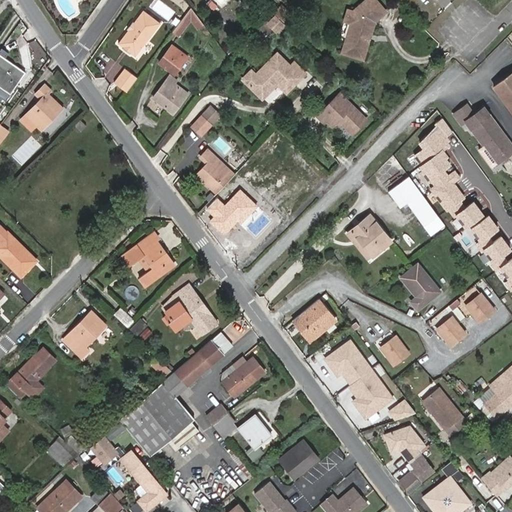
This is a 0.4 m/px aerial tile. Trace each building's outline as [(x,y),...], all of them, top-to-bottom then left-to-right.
[(343,54),(364,61),(375,23),(387,13),(376,0),(368,0),(354,13),(348,11),(345,22),(352,24),(343,54)] [(283,7),(275,15),(277,17),(284,23),(292,15),(283,7)] [(173,32),(179,36),(196,14),(191,8),(173,32)] [(130,53),(136,57),(160,25),(142,11),(133,23),(131,23),(126,30),(127,32),(118,44),(122,48),(121,49),(129,55),(130,53)] [(278,33),(285,25),(284,24),(284,23),(277,17),(270,25),(278,33)] [(160,62),(175,74),(188,57),(172,46),(160,62)] [(20,82),(16,79),(22,69),(0,53),(0,93),(8,99),(20,82)] [(275,83),(285,91),(302,69),(288,58),(283,64),(270,54),(253,77),(245,87),(262,100),(275,83)] [(115,83),(127,92),(139,77),(126,68),(115,83)] [(20,82),(27,72),(22,69),(16,79),(20,82)] [(248,73),(240,83),(245,87),(253,77),(248,73)] [(511,111),(511,75),(495,88),(511,111)] [(153,98),(173,114),(188,94),(175,84),(177,81),(170,76),(153,98)] [(47,94),(51,90),(45,84),(35,94),(42,100),(20,121),(27,129),(36,122),(41,128),(58,112),(53,105),(55,102),(47,94)] [(340,93),(317,115),(324,122),(327,119),(333,124),(338,119),(352,133),(366,119),(340,93)] [(58,112),(62,109),(55,102),(53,105),(58,112)] [(501,162),(511,153),(511,143),(484,106),(474,114),(466,103),(453,113),(461,124),(465,120),(474,133),(485,147),(490,154),(494,152),(501,162)] [(211,124),(217,118),(205,107),(190,124),(192,126),(201,115),(211,124)] [(201,135),(211,124),(201,115),(192,126),(201,135)] [(454,216),(463,228),(481,215),(471,202),(463,208),(458,201),(462,199),(450,184),(459,177),(454,170),(446,177),(441,170),(450,164),(445,157),(447,156),(442,149),(449,144),(446,141),(449,139),(445,135),(452,130),(442,117),(435,122),(437,125),(419,142),(424,148),(414,155),(421,164),(420,165),(424,171),(423,172),(428,179),(430,178),(435,185),(429,189),(445,211),(447,210),(452,217),(454,216)] [(81,131),(87,125),(81,118),(75,125),(81,131)] [(465,120),(461,124),(470,136),(474,133),(465,120)] [(0,142),(8,131),(1,126),(0,126),(0,142)] [(490,154),(485,147),(481,150),(493,167),(497,164),(490,154)] [(208,163),(197,175),(216,193),(234,174),(209,151),(202,158),(208,163)] [(497,164),(501,162),(494,152),(490,154),(497,164)] [(425,226),(438,216),(409,176),(389,191),(401,207),(407,202),(425,226)] [(226,237),(257,205),(240,188),(225,204),(218,197),(206,209),(214,216),(209,221),(226,237)] [(372,256),(391,241),(371,215),(348,233),(354,241),(358,238),(372,256)] [(478,242),(484,249),(486,248),(493,242),(488,235),(498,228),(488,215),(473,226),(482,239),(478,242)] [(31,253),(8,230),(0,238),(0,254),(21,275),(34,262),(28,256),(31,253)] [(146,287),(176,265),(166,252),(162,246),(157,239),(152,233),(123,255),(131,265),(141,258),(146,265),(136,273),(146,287)] [(493,261),(498,268),(502,265),(507,262),(502,255),(511,249),(501,236),(493,242),(486,248),(494,259),(493,261)] [(368,260),(372,256),(358,238),(354,241),(368,260)] [(34,262),(37,259),(31,253),(28,256),(34,262)] [(507,280),(511,286),(511,258),(507,262),(502,265),(511,277),(507,280)] [(418,310),(441,291),(418,263),(401,277),(417,296),(411,301),(418,310)] [(173,294),(178,301),(167,310),(170,313),(174,318),(171,320),(173,322),(178,330),(192,320),(201,333),(217,322),(189,283),(173,294)] [(467,306),(481,323),(496,312),(482,294),(467,306)] [(322,332),(319,328),(332,317),(318,300),(293,321),(310,342),(322,332)] [(134,320),(122,308),(115,314),(127,326),(134,320)] [(106,325),(91,310),(63,339),(81,357),(89,349),(86,345),(106,325)] [(164,318),(169,325),(173,322),(171,320),(174,318),(170,313),(164,318)] [(137,335),(147,325),(140,317),(130,328),(137,335)] [(322,332),(336,321),(332,317),(319,328),(322,332)] [(452,347),(467,335),(453,318),(438,330),(452,347)] [(152,332),(148,327),(138,336),(143,341),(152,332)] [(221,333),(174,372),(170,376),(183,388),(232,346),(221,333)] [(393,364),(408,352),(395,335),(380,346),(393,364)] [(394,398),(350,339),(322,360),(336,378),(340,375),(357,397),(352,400),(366,419),(394,398)] [(56,360),(43,347),(7,384),(20,397),(27,389),(38,378),(56,360)] [(161,371),(166,365),(156,355),(151,361),(161,371)] [(249,362),(244,356),(223,372),(221,378),(235,395),(266,373),(256,361),(251,365),(249,362)] [(511,366),(498,379),(506,389),(508,388),(511,393),(511,366)] [(193,419),(197,417),(176,394),(183,388),(170,376),(149,393),(180,430),(182,428),(190,438),(201,429),(193,419)] [(27,389),(33,395),(44,384),(38,378),(27,389)] [(490,410),(497,417),(511,403),(511,393),(508,388),(506,389),(498,379),(491,385),(497,392),(485,403),(490,410)] [(449,428),(466,415),(443,388),(427,401),(449,428)] [(152,453),(180,430),(149,393),(126,413),(121,417),(152,453)] [(0,439),(9,430),(2,422),(13,411),(1,399),(0,400),(0,439)] [(404,399),(388,411),(396,421),(416,413),(404,399)] [(222,403),(207,416),(211,421),(213,424),(229,412),(222,403)] [(481,407),(486,413),(490,410),(485,403),(481,407)] [(229,412),(213,424),(221,433),(233,423),(236,421),(229,412)] [(271,435),(255,414),(239,427),(255,448),(271,435)] [(466,415),(449,428),(454,434),(470,421),(466,415)] [(221,433),(226,439),(238,430),(233,423),(221,433)] [(423,480),(424,481),(437,471),(420,449),(427,444),(413,426),(384,435),(390,453),(400,449),(404,455),(403,456),(414,470),(415,469),(423,480)] [(166,492),(130,448),(123,454),(115,444),(112,447),(101,434),(89,444),(102,461),(115,450),(120,456),(148,490),(138,499),(146,509),(166,492)] [(64,467),(79,453),(62,437),(49,450),(64,467)] [(280,458),(283,463),(307,444),(304,439),(280,458)] [(294,477),(319,457),(307,444),(283,463),(294,477)] [(503,490),(504,491),(511,484),(511,457),(510,456),(490,473),(488,472),(482,478),(496,496),(503,490)] [(452,461),(442,468),(449,477),(458,470),(452,461)] [(401,485),(406,493),(423,480),(415,469),(414,470),(400,481),(403,484),(401,485)] [(469,483),(473,479),(469,474),(464,477),(469,483)] [(458,511),(469,504),(449,477),(422,498),(433,511),(458,511)] [(486,504),(496,496),(482,478),(472,487),(486,504)] [(46,503),(44,501),(38,506),(43,511),(58,511),(73,498),(76,501),(82,495),(66,479),(56,489),(58,492),(46,503)] [(406,493),(408,495),(425,482),(424,481),(423,480),(406,493)] [(295,511),(271,482),(255,494),(269,511),(295,511)] [(104,487),(92,498),(96,502),(108,491),(104,487)] [(338,501),(333,495),(321,505),(326,511),(358,511),(367,505),(354,488),(338,501)] [(56,489),(44,501),(46,503),(58,492),(56,489)] [(96,502),(98,505),(99,503),(110,493),(108,491),(96,502)] [(99,503),(107,511),(116,511),(122,508),(110,493),(99,503)] [(58,511),(63,511),(76,501),(73,498),(58,511)] [(226,511),(247,511),(239,501),(226,511)]
